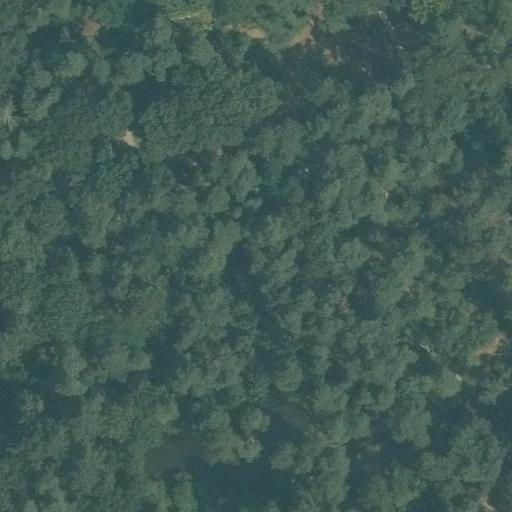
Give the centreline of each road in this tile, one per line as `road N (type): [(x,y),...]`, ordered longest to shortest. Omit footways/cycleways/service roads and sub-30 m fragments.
road 1 (track): [(115,511),(96,414),(95,357),(104,333),(304,162)]
road 2 (track): [(304,162),(281,81),(250,40),(212,13)]
road 3 (track): [(404,110),(511,44)]
